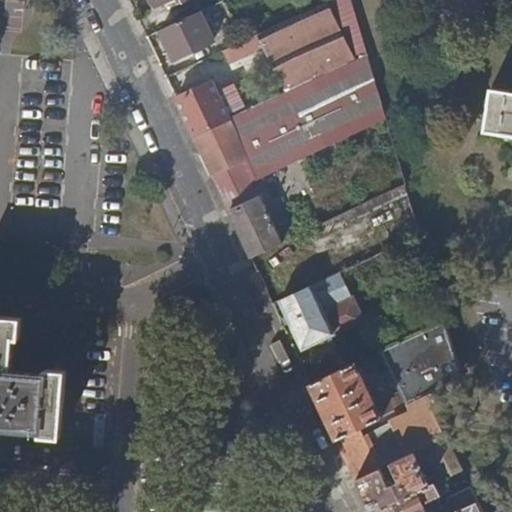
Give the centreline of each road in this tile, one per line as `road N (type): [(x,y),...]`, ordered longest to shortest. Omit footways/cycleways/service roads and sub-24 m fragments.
road 1 (residential): [(221,252),(347,511)]
road 2 (residential): [(99,0),(221,252)]
road 3 (residential): [(0,288),(131,291),(221,252)]
